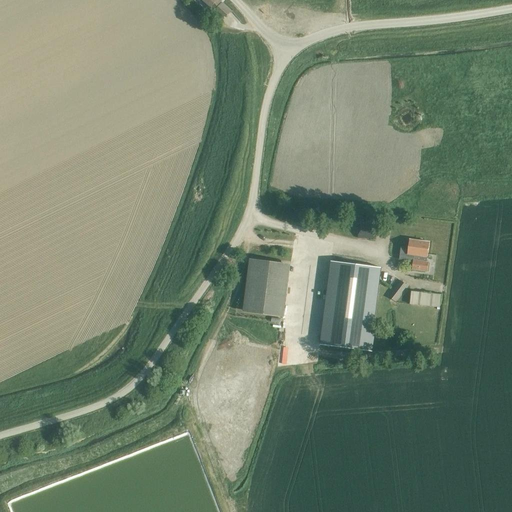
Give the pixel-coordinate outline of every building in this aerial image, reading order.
[(200,0),(213,10),(214,10),(222,18),(224,16),(226,17),(231,11),(221,2),(221,1),(219,0),(200,0)] [(360,220),(358,238),(376,239),(377,221),(360,220)] [(401,248),(399,259),(414,261),(413,270),(427,272),(428,262),(427,262),(430,243),(410,240),(408,249),(401,248)] [(244,311),(284,316),(290,266),(251,261),(244,311)] [(382,268),(381,268),(350,264),(331,261),(330,272),(326,297),(321,342),(320,345),(353,349),(370,352),(371,352),(374,327),(379,287),(382,268)] [(401,282),(389,297),(395,302),(407,286),(401,282)] [(443,294),(413,291),(412,304),(442,307),(443,294)]
